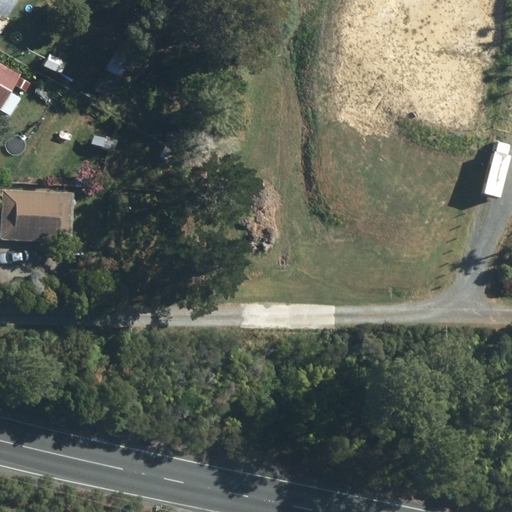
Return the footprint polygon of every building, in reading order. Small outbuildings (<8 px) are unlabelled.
[(103,69),(119,79),(137,48),(122,39),(103,69)] [(0,99),(16,70),(0,60),(0,99)] [(385,118),(352,114),(350,128),(383,133),(385,118)] [(113,139),(88,131),(83,149),(108,156),(113,139)] [(0,235),(65,239),(68,189),(0,186),(0,235)] [(104,286),(120,286),(120,274),(104,274),(104,286)] [(131,309),(92,308),(91,327),(131,328),(131,309)] [(66,334),(37,333),(35,377),(93,378),(94,335),(66,334)]
